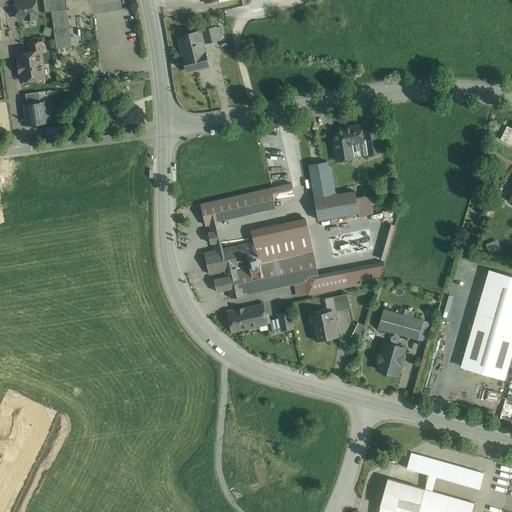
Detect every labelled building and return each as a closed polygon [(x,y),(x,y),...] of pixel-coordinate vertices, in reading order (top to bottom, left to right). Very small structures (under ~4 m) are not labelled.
[(16,0),(15,0),(16,5),(17,18),(26,17),(26,19),(36,18),(36,16),(37,15),(35,0),(16,0)] [(43,0),(45,12),(51,11),(56,48),(72,46),(65,0),(43,0)] [(200,31),(188,33),(189,37),(179,39),(186,68),(197,69),(209,67),(200,31)] [(41,41),(30,43),(31,53),(40,51),(43,51),(41,41)] [(31,53),(18,54),(19,62),(18,63),(19,73),(21,72),(22,80),(29,79),(29,80),(31,82),(36,81),(37,79),(37,78),(44,77),(40,51),(31,53)] [(39,92),(25,94),(27,104),(41,102),(39,92)] [(27,104),(24,105),(26,116),(27,116),(28,125),(46,123),(44,110),(46,110),(45,102),(41,102),(27,104)] [(335,137),(334,141),(337,161),(354,158),(354,157),(367,155),(365,139),(362,140),(359,125),(343,128),(340,130),(337,133),(335,137)] [(377,135),(364,138),(365,139),(367,155),(368,155),(380,153),(377,135)] [(309,165),(315,198),(335,195),(329,161),(309,165)] [(271,188),(201,204),(206,225),(210,224),(214,223),(214,220),(275,206),(271,188)] [(335,195),(315,198),(318,220),(359,213),(355,191),(335,195)] [(307,229),(205,253),(210,274),(225,270),(252,264),(258,292),(294,284),(318,279),(317,275),(307,229)] [(498,239),(486,242),(488,252),(500,249),(498,239)] [(318,279),(294,284),(297,296),(358,285),(357,280),(379,276),(383,262),(317,275),(318,279)] [(252,264),(225,270),(231,298),(243,295),(258,292),(252,264)] [(511,351),(511,276),(489,270),(462,367),(504,379),(511,351)] [(347,293),(333,297),(336,311),(350,308),(347,293)] [(263,303),(227,311),(232,332),(268,324),(263,303)] [(322,313),(311,315),(313,324),(315,323),(319,340),(316,340),(316,341),(338,336),(332,310),(325,312),(325,309),(321,310),(322,313)] [(423,321),(384,309),(379,329),(418,340),(423,321)] [(290,311),(277,314),(278,319),(281,331),(294,328),(290,311)] [(278,319),(270,320),(273,333),(281,331),(278,319)] [(358,323),(351,336),(357,339),(364,326),(358,323)] [(403,348),(387,343),(385,345),(382,354),(381,354),(378,355),(377,356),(376,359),(377,361),(378,363),(379,363),(378,368),(379,370),(395,375),(397,373),(399,366),(401,364),(402,362),(401,361),(402,358),(403,357),(404,355),(403,353),(404,350),(403,348)] [(408,484),(388,479),(378,511),(451,511),(407,499),(410,489),(407,488),(408,484)]
